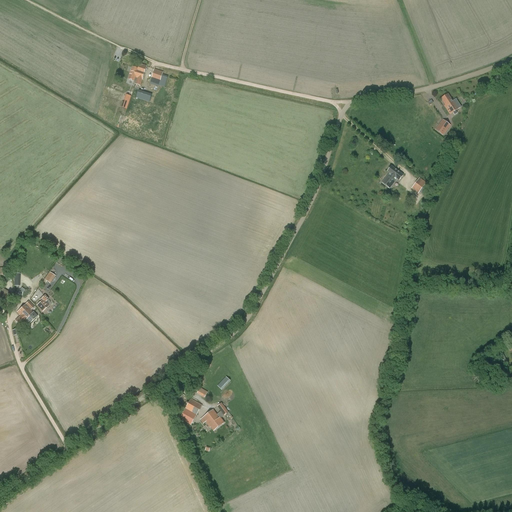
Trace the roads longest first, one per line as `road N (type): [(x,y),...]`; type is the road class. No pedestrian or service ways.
road 1 (tertiary): [(0,498),(239,328),(295,232),(349,102),(432,87),(511,57)]
road 2 (track): [(349,102),(144,58)]
road 3 (unknown): [(65,452),(14,345),(10,317),(27,295)]
road 4 (unknown): [(159,386),(217,511)]
